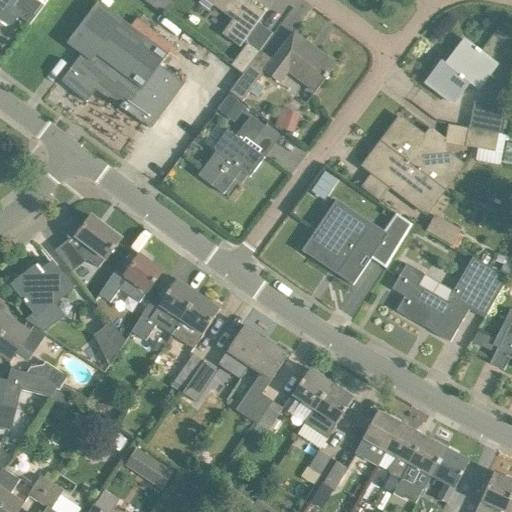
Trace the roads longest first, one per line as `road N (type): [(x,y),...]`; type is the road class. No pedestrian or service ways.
road 1 (residential): [(511,431),(457,405),(229,259)]
road 2 (residential): [(229,259),(391,52)]
road 3 (residential): [(229,259),(72,151)]
